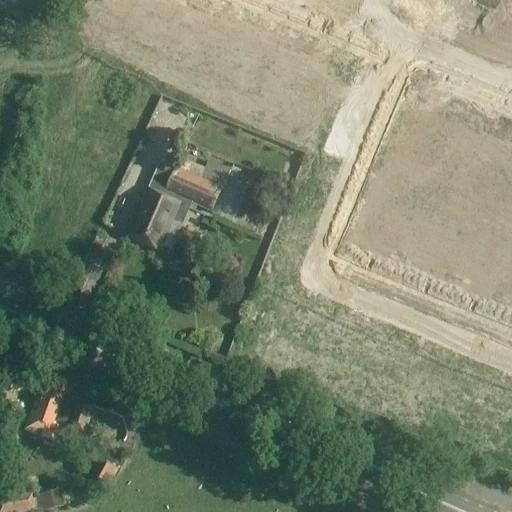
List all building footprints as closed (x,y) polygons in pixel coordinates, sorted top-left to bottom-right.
[(220,192),(175,172),(165,195),(191,206),(211,215),(220,192)] [(131,235),(128,241),(155,254),(158,247),(171,253),(184,222),(191,206),(165,195),(163,200),(148,193),(134,223),(136,223),(135,225),(135,226),(134,227),(131,235)] [(70,389),(43,378),(23,432),(51,442),(60,417),(70,421),(66,430),(83,436),(94,408),(77,402),(73,411),(63,408),(70,389)] [(34,498),(36,511),(50,511),(62,510),(59,493),(34,498)] [(0,500),(0,511),(32,511),(31,496),(0,500)]
